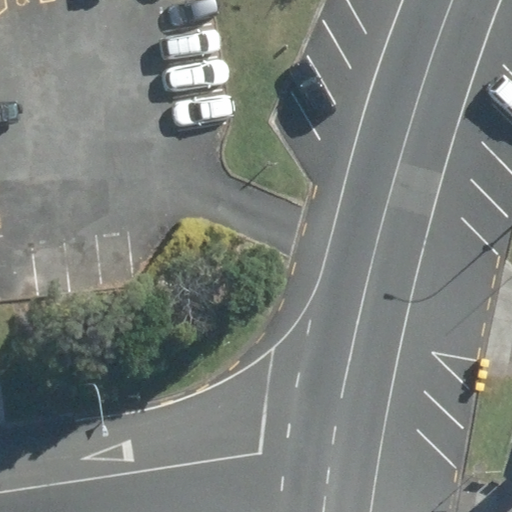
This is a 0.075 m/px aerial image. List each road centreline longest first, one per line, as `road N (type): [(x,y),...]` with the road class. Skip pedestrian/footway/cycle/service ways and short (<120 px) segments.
road 1 (secondary): [(453,0),(374,257),(330,475)]
road 2 (residential): [(0,495),(259,462),(330,475)]
road 3 (residential): [(472,511),(330,475)]
